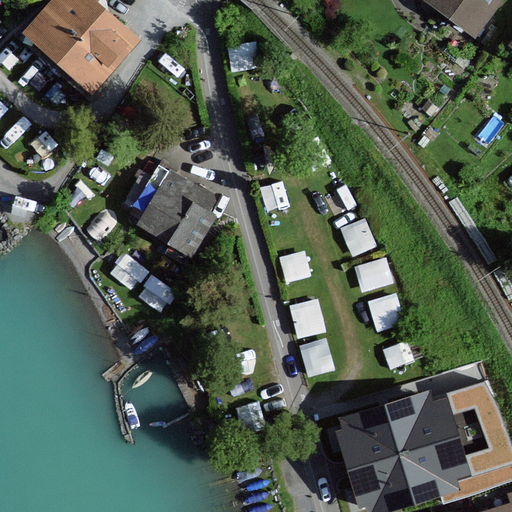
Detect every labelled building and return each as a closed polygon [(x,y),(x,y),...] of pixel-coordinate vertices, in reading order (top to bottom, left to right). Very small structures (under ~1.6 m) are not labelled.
[(71,0),(42,33),(90,75),(123,38),(87,5),(90,0),(71,0)] [(494,0),(441,0),(437,5),(474,32),(497,2),(494,0)] [(234,43),(237,69),(264,66),(261,41),(234,43)] [(129,197),(152,211),(145,223),(187,248),(212,204),(211,198),(159,167),(152,178),(144,172),(129,197)] [(354,185),(333,193),(340,213),(361,205),(354,185)] [(357,255),(383,244),(371,216),(345,227),(357,255)] [(291,281),(316,275),(310,249),(285,255),(291,281)] [(144,281),(152,269),(132,254),(123,266),(144,281)] [(360,264),(367,290),(399,281),(392,255),(360,264)] [(156,275),(145,298),(172,311),(183,287),(156,275)] [(374,298),(381,330),(410,323),(402,292),(374,298)] [(325,298),(296,302),(301,336),(330,332),(325,298)] [(312,374),(339,370),(333,337),(306,342),(312,374)] [(394,366),(418,360),(413,340),(389,346),(394,366)] [(501,484),(511,480),(511,444),(488,380),(443,397),(444,398),(337,430),(359,505),(471,472),(478,493),(501,484)] [(511,511),(510,511),(509,511),(501,484),(478,493),(469,496),(473,511),(511,511)]
